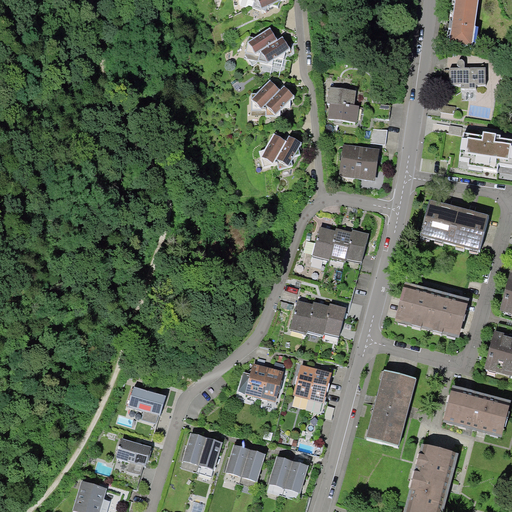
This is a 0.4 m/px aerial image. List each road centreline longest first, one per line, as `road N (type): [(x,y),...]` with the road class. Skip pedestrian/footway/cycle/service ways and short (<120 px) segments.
road 1 (track): [(91,0),(114,104),(163,183),(168,225),(95,422),(28,511)]
road 2 (residential): [(324,200),(308,210),(259,336),(184,398),(149,511)]
road 3 (residential): [(365,341),(468,367),(511,206)]
road 4 (residential): [(298,0),(324,200)]
road 5 (residential): [(432,0),(406,177)]
road 6 (residential): [(365,341),(318,511)]
road 7 (residential): [(399,211),(365,341)]
